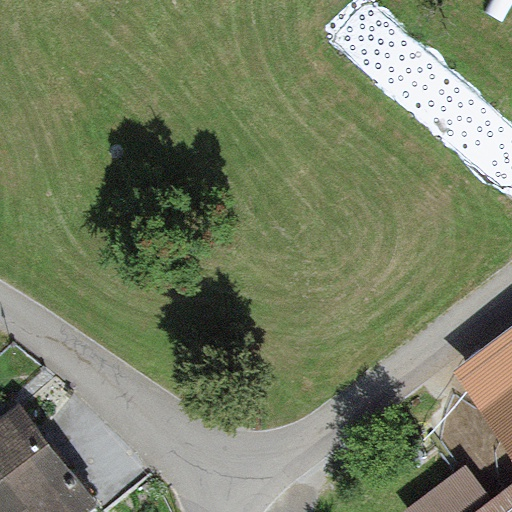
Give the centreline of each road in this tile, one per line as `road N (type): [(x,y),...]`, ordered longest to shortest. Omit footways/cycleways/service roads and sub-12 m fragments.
road 1 (residential): [(230,492),(511,290)]
road 2 (residential): [(230,492),(113,381),(0,310)]
